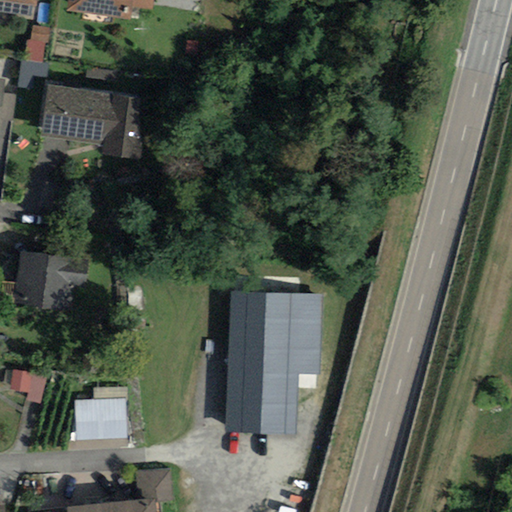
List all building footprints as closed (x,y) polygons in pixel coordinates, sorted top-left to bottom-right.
[(68,0),(67,8),(129,16),(130,6),(152,9),(153,0),(68,0)] [(49,59),(51,27),(35,26),(32,57),(49,59)] [(140,96),(48,81),(41,131),(108,140),(107,151),(142,155),(137,115),(140,96)] [(88,258),(21,248),(13,302),(70,311),(74,284),(84,286),(88,258)] [(343,290),(233,286),(228,428),(301,431),(303,370),(340,372),(343,290)] [(48,373),(13,365),(9,382),(28,387),(26,393),(35,395),(43,397),(48,373)] [(129,393),(78,394),(79,445),(130,444),(129,393)] [(160,511),(160,497),(73,500),(73,511),(160,511)] [(0,498),(0,511),(9,511),(10,498),(0,498)]
